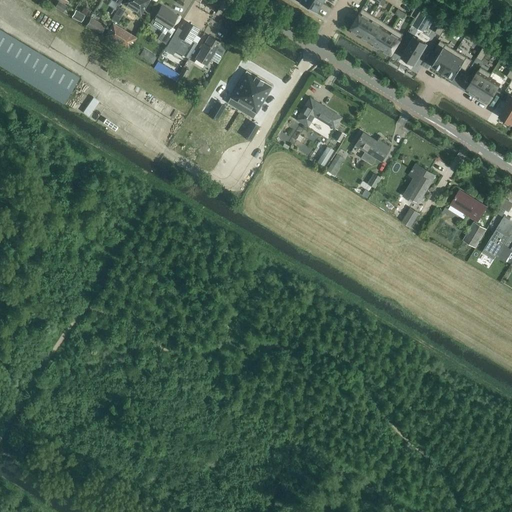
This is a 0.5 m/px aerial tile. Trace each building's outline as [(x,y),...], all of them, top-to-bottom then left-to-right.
[(66,6),(58,0),(54,7),(62,12),(66,6)] [(123,0),(122,3),(141,15),(149,0),(123,0)] [(299,0),(299,2),(316,12),(322,2),(317,0),(299,0)] [(154,18),(150,24),(162,31),(157,39),(166,44),(175,29),(171,27),(177,16),(161,6),(158,11),(154,18)] [(362,9),(349,30),(359,37),(372,15),(362,9)] [(85,16),(76,11),(72,17),(81,22),(85,16)] [(422,11),(415,21),(426,28),(432,17),(422,11)] [(372,15),(359,37),(370,43),(383,21),(372,15)] [(105,26),(92,19),(87,25),(100,33),(105,26)] [(383,21),(370,43),(380,49),(393,28),(383,21)] [(178,28),(165,49),(170,53),(172,54),(179,42),(188,48),(183,55),(188,58),(196,44),(191,42),(199,30),(187,22),(182,31),(178,28)] [(435,32),(441,36),(447,25),(442,22),(435,32)] [(136,39),(114,25),(106,37),(129,50),(136,39)] [(393,28),(380,49),(391,56),(404,34),(393,28)] [(0,64),(64,103),(79,77),(0,29),(0,64)] [(220,43),(209,36),(195,58),(207,65),(220,43)] [(403,57),(415,64),(427,44),(415,37),(403,57)] [(439,54),(432,66),(443,73),(456,50),(440,41),(434,51),(439,54)] [(477,58),(482,61),(489,51),(483,47),(477,58)] [(456,50),(443,73),(453,79),(461,67),(466,70),(472,60),(456,50)] [(150,53),(147,59),(152,62),(155,57),(150,53)] [(161,72),(165,66),(158,62),(154,68),(161,72)] [(189,71),(184,68),(179,76),(184,79),(189,71)] [(179,74),(174,71),(170,78),(175,81),(179,74)] [(247,71),(231,98),(244,105),(260,79),(247,71)] [(467,90),(478,96),(489,77),(479,71),(467,90)] [(489,77),(478,96),(489,103),(500,84),(489,77)] [(260,79),(244,105),(257,113),(273,86),(260,79)] [(511,96),(500,116),(511,122),(511,96)] [(334,128),(341,117),(310,98),(297,119),(308,126),(314,116),(334,128)] [(215,104),(207,118),(215,123),(223,109),(215,104)] [(249,125),(241,139),(249,144),(257,130),(249,125)] [(345,133),(339,130),(334,138),(340,142),(345,133)] [(381,161),(391,147),(379,140),(381,137),(380,136),(377,142),(362,133),(355,145),(365,151),(361,158),(372,165),(376,158),(381,161)] [(325,174),(329,176),(330,174),(334,176),(344,159),(337,154),(326,171),(327,171),(325,174)] [(422,167),(421,168),(416,165),(417,164),(416,163),(413,169),(412,170),(409,175),(419,181),(416,186),(414,185),(407,198),(418,204),(424,194),(423,194),(426,190),(436,175),(422,167)] [(374,187),(381,177),(374,173),(368,183),(374,187)] [(371,192),(363,187),(360,193),(368,198),(371,192)] [(451,204),(451,205),(452,204),(467,213),(466,214),(478,221),(487,207),(471,197),(470,199),(459,192),(451,204)] [(511,211),(511,201),(506,198),(500,207),(511,214),(511,211)] [(502,216),(506,211),(500,207),(497,213),(502,216)] [(411,227),(419,213),(411,208),(402,222),(411,227)] [(511,249),(511,248),(511,221),(504,217),(483,250),(484,253),(487,256),(491,257),(494,257),(503,262),(511,249)] [(463,240),(475,247),(486,229),(474,222),(463,240)]
